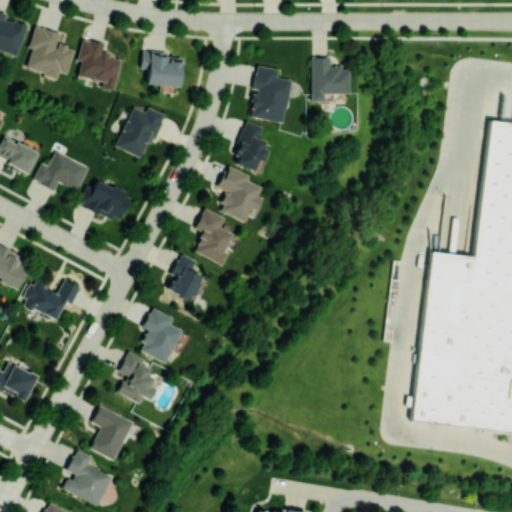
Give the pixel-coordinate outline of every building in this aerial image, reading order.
[(0,50),(15,55),(25,24),(3,17),(4,12),(0,10),(0,50)] [(72,47),(55,42),(58,32),(32,25),(26,47),(29,48),(24,68),(55,76),(57,71),(65,73),(72,47)] [(118,56),(98,53),(101,42),(79,38),(75,59),(78,59),(75,75),(101,80),(99,87),(112,89),(118,56)] [(138,68),(146,68),(144,83),(177,86),(180,55),(140,51),(138,68)] [(347,92),(347,66),(327,66),(327,56),(309,56),(309,100),(322,100),(321,93),(347,92)] [(282,121),(287,78),(274,77),(276,67),(254,65),(251,90),(248,117),(282,121)] [(113,146),(141,158),(161,113),(146,106),(143,111),(131,105),(113,146)] [(252,170),(256,159),(259,160),(266,141),(256,137),(260,126),(243,119),(231,154),(235,156),(233,163),(252,170)] [(511,431),(407,418),(429,250),(470,255),(487,119),(511,122),(511,431)] [(37,151),(2,134),(0,137),(0,159),(26,172),(37,151)] [(87,165),(53,150),(46,164),(40,161),(31,180),(52,189),(56,180),(76,189),(87,165)] [(243,221),(248,207),(254,210),(260,197),(255,195),(259,186),(244,179),(247,174),(224,164),(215,186),(224,190),(216,210),(243,221)] [(84,184),(76,202),(117,222),(129,197),(122,194),(123,192),(95,178),(91,187),(84,184)] [(230,232),(218,227),(222,216),(201,207),(192,227),(200,230),(191,251),(220,264),(225,252),(222,251),(230,232)] [(0,280),(16,287),(25,266),(15,262),(19,253),(0,245),(0,280)] [(194,260),(178,252),(167,273),(171,275),(164,289),(188,300),(200,274),(189,269),(194,260)] [(78,286),(61,278),(54,292),(42,286),(45,281),(36,277),(32,284),(28,282),(19,303),(54,319),(63,300),(70,303),(78,286)] [(179,329),(167,323),(170,316),(149,306),(139,326),(145,330),(136,349),(163,362),(179,329)] [(114,392),(137,402),(140,395),(145,398),(154,378),(145,374),(147,369),(138,364),(141,358),(125,350),(116,370),(123,374),(114,392)] [(0,390),(22,401),(34,375),(6,361),(1,371),(0,370),(0,390)] [(87,448),(111,459),(130,420),(97,404),(88,422),(97,426),(87,448)] [(94,504),(108,475),(85,464),(89,455),(73,448),(63,470),(68,472),(60,489),(94,504)] [(68,511),(46,501),(40,511),(68,511)]
